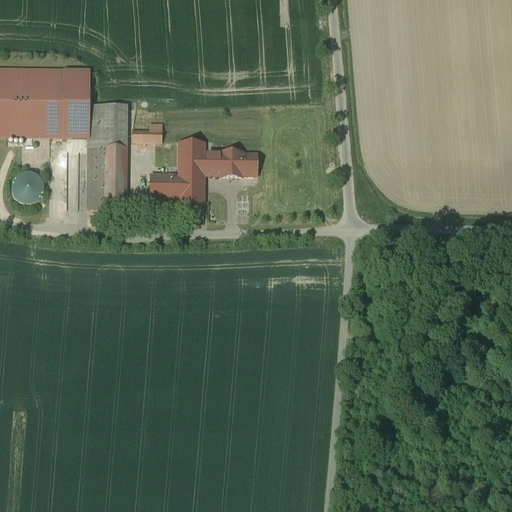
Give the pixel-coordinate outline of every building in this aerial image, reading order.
[(0,142),(7,142),(88,143),(88,109),(89,75),(0,73),(0,142)] [(97,109),(88,109),(88,143),(88,155),(87,213),(125,214),(126,109),(97,109)] [(132,134),(132,146),(162,146),(162,140),(162,129),(149,128),(149,134),(132,134)] [(204,206),(204,179),(204,169),(204,157),(204,146),(178,146),(178,178),(150,178),(149,205),(178,205),(178,206),(204,206)] [(221,157),(204,157),(204,169),(220,169),(220,180),(242,180),(242,179),(256,179),(256,157),(242,157),(242,155),(221,155),(221,157)] [(12,187),(11,190),(11,193),(11,196),(12,199),(13,201),(14,204),(16,206),(18,208),(21,209),(24,210),(27,210),(30,210),(32,209),(35,208),(37,207),(39,205),(41,202),(42,200),(43,197),(43,194),(43,191),(42,188),(41,186),(39,183),(37,181),(34,180),(32,179),(29,178),(26,178),(23,178),(20,179),(18,181),(16,183),(14,185),(12,187)]
